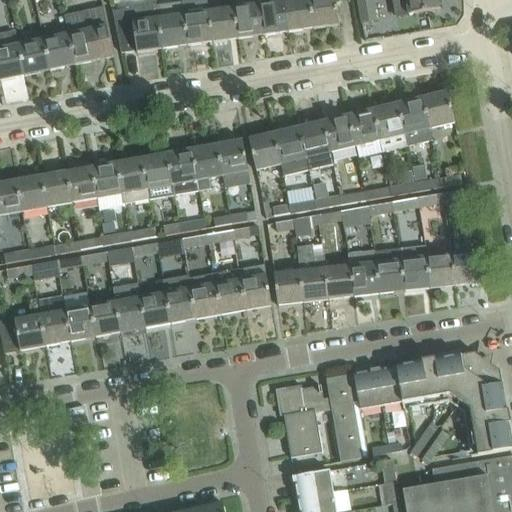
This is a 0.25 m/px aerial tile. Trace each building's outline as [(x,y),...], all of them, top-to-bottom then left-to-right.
[(283,1),(284,1),(284,0),(258,0),(259,5),(258,5),(263,38),(288,35),(283,1)] [(308,0),(293,0),(284,1),(283,1),(288,35),(313,31),(308,0)] [(339,28),(334,0),(308,0),(313,31),(339,28)] [(376,22),(371,0),(356,0),(361,25),(376,22)] [(391,0),(395,18),(407,16),(440,11),(437,0),(391,0)] [(183,15),(182,3),(155,6),(161,52),(187,48),(183,15)] [(263,38),(258,5),(233,8),(237,42),(263,38)] [(161,52),(155,6),(112,12),(121,55),(136,53),(136,55),(161,52)] [(237,42),(233,8),(208,12),(212,45),(237,42)] [(113,60),(103,9),(64,17),(67,35),(74,68),(100,62),(113,60)] [(208,12),(183,15),(187,48),(212,45),(208,12)] [(74,68),(67,35),(43,40),(50,73),(74,68)] [(50,73),(43,40),(18,46),(25,78),(50,73)] [(25,78),(18,46),(0,49),(0,83),(0,84),(25,78)] [(455,124),(448,93),(423,99),(430,130),(455,124)] [(423,99),(398,105),(408,149),(433,143),(430,130),(423,99)] [(408,149),(398,105),(373,111),(381,142),(383,154),(408,149)] [(381,142),(373,111),(348,117),(356,148),(381,142)] [(356,148),(348,117),(323,122),(331,154),(356,148)] [(334,166),(331,154),(323,122),(299,128),(309,172),(334,166)] [(309,172),(299,128),(274,134),(281,166),(284,178),(309,172)] [(281,166),(274,134),(248,140),(256,172),(281,166)] [(249,174),(243,142),(216,147),(222,178),(249,174)] [(222,178),(216,147),(191,151),(199,191),(199,193),(211,190),(209,181),(222,178)] [(191,151),(166,155),(173,196),(199,191),(191,151)] [(148,201),(173,196),(166,155),(141,160),(148,201)] [(148,201),(141,160),(116,164),(124,205),(148,201)] [(124,205),(116,164),(91,169),(97,200),(99,212),(124,208),(124,205)] [(97,200),(91,169),(66,173),(72,205),(97,200)] [(72,205),(66,173),(41,178),(47,209),(72,205)] [(457,186),(456,177),(439,180),(441,189),(457,186)] [(47,209),(41,178),(16,182),(22,214),(47,209)] [(441,189),(439,180),(423,182),(424,192),(441,189)] [(0,217),(22,214),(16,182),(0,184),(0,217)] [(407,195),(405,185),(389,188),(391,198),(407,195)] [(391,198),(389,188),(364,192),(366,202),(391,198)] [(471,200),(470,190),(442,195),(443,205),(471,200)] [(366,202),(364,192),(339,197),(341,206),(366,202)] [(443,205),(442,195),(425,198),(427,208),(443,205)] [(341,206),(339,197),(314,201),(315,211),(341,206)] [(315,211),(314,201),(289,205),(290,215),(315,211)] [(410,211),(408,201),(392,204),(393,213),(410,211)] [(290,215),(289,205),(270,209),(268,202),(263,203),(266,219),(290,215)] [(392,204),(375,207),(377,216),(393,213),(392,204)] [(367,208),(342,213),(343,222),(345,230),(370,225),(368,218),(367,208)] [(247,223),(246,213),(229,216),(231,226),(247,223)] [(342,213),(325,215),(327,225),(343,222),(342,213)] [(231,226),(229,216),(213,219),(214,229),(231,226)] [(308,219),(292,221),(293,231),(310,228),(308,219)] [(293,231),(292,221),(275,224),(277,234),(293,231)] [(197,232),(195,222),(179,225),(181,234),(197,232)] [(181,234),(179,225),(163,228),(165,237),(181,234)] [(259,237),(258,227),(232,232),(233,241),(259,237)] [(145,230),(129,233),(130,243),(147,240),(145,230)] [(232,232),(215,235),(217,244),(233,241),(232,232)] [(129,233),(112,236),(114,246),(130,243),(129,233)] [(198,238),(182,241),(183,250),(200,247),(198,238)] [(95,239),(78,242),(80,252),(97,249),(95,239)] [(183,250),(182,241),(157,245),(158,254),(183,250)] [(80,252),(78,242),(53,246),(55,256),(80,252)] [(55,256),(53,246),(28,251),(30,261),(55,256)] [(148,246),(131,249),(133,259),(150,256),(148,246)] [(297,249),(300,272),(303,305),(329,302),(325,269),(324,260),(315,261),(313,247),(297,249)] [(430,291),(427,258),(425,247),(400,250),(405,294),(430,291)] [(133,259),(131,249),(106,254),(108,263),(133,259)] [(405,294),(400,250),(375,252),(379,296),(405,294)] [(30,261),(28,251),(3,255),(5,265),(30,261)] [(379,296),(375,252),(374,252),(348,255),(349,266),(350,266),(354,299),(379,296)] [(481,285),(478,253),(452,256),(455,288),(481,285)] [(98,255),(81,258),(83,268),(100,265),(98,255)] [(455,288),(452,256),(427,258),(430,291),(455,288)] [(83,268),(81,258),(65,261),(67,270),(83,268)] [(56,262),(31,267),(33,277),(58,272),(56,262)] [(350,266),(349,266),(325,269),(329,302),(354,299),(350,266)] [(33,277),(31,267),(6,271),(8,281),(33,277)] [(265,267),(239,271),(246,313),(272,308),(265,267)] [(246,313),(239,271),(214,275),(221,317),(246,313)] [(303,305),(300,272),(274,274),(278,308),(303,305)] [(214,275),(189,279),(196,321),(221,317),(214,275)] [(188,278),(163,283),(166,294),(171,326),(196,321),(189,279),(188,278)] [(138,285),(113,290),(116,303),(121,335),(146,330),(141,299),(138,285)] [(171,326),(166,294),(141,299),(146,330),(171,326)] [(63,299),(38,303),(40,317),(46,348),(71,343),(65,312),(63,299)] [(121,335),(116,303),(90,308),(96,339),(121,335)] [(96,339),(90,308),(65,312),(71,343),(96,339)] [(46,348),(40,317),(0,324),(0,330),(4,355),(46,348)] [(506,409),(499,371),(498,372),(491,367),(490,363),(490,360),(483,361),(476,356),(475,355),(461,357),(438,361),(428,363),(418,365),(395,369),(402,404),(403,410),(435,405),(448,402),(463,413),(465,426),(470,452),(471,459),(511,451),(511,444),(509,428),(507,418),(506,409)] [(402,404),(395,369),(375,372),(381,408),(402,404)] [(381,408),(375,372),(353,376),(359,412),(381,408)] [(291,417),(284,418),(291,460),(322,455),(315,413),(333,410),(338,434),(335,435),(340,464),(368,459),(359,412),(353,376),(326,381),(329,400),(323,401),(321,389),(302,392),(301,388),(286,391),(291,417)] [(431,423),(424,433),(431,438),(438,428),(437,428),(431,423)] [(442,431),(435,441),(442,446),(449,436),(442,432),(442,431)] [(424,433),(417,443),(424,448),(431,438),(424,433)] [(435,441),(428,451),(435,456),(442,446),(435,441)] [(417,443),(410,453),(417,458),(424,448),(417,443)] [(402,452),(400,444),(386,447),(387,454),(402,452)] [(387,454),(386,447),(371,449),(372,457),(387,454)] [(428,451),(421,461),(428,466),(434,458),(435,456),(428,451)] [(511,511),(511,457),(432,471),(434,487),(403,492),(406,511),(511,511)] [(396,484),(392,461),(381,463),(385,486),(396,484)] [(333,495),(329,472),(297,478),(299,487),(295,488),(298,504),(302,503),(301,501),(333,495)] [(399,500),(396,484),(385,486),(387,502),(399,500)] [(336,511),(333,495),(301,501),(302,503),(303,511),(336,511)] [(401,511),(399,500),(387,502),(388,507),(392,506),(393,511),(401,511)]
